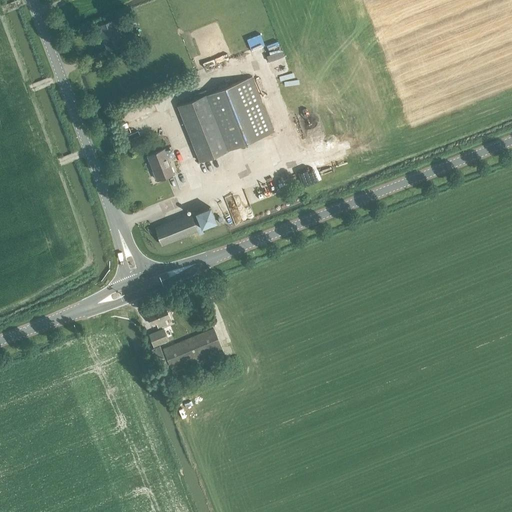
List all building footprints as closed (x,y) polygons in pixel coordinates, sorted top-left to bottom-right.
[(108,50),(123,44),(113,20),(98,25),(108,50)] [(278,75),(287,73),(281,46),(272,47),(278,75)] [(200,162),(227,151),(274,132),(252,76),(177,106),(200,162)] [(138,135),(133,125),(122,130),(127,140),(138,135)] [(341,153),(354,148),(349,135),(336,141),(341,153)] [(157,180),(174,174),(164,149),(147,155),(157,180)] [(300,175),(304,186),(317,181),(313,170),(300,175)] [(201,228),(216,222),(210,207),(195,213),(201,228)] [(162,243),(198,231),(191,213),(155,227),(162,243)] [(167,325),(165,320),(169,318),(165,307),(147,314),(151,325),(156,324),(158,328),(167,325)] [(147,334),(153,348),(169,341),(167,336),(169,335),(168,331),(165,332),(163,327),(147,334)] [(174,377),(225,356),(213,328),(163,349),(174,377)] [(159,374),(169,369),(159,345),(149,349),(159,374)]
